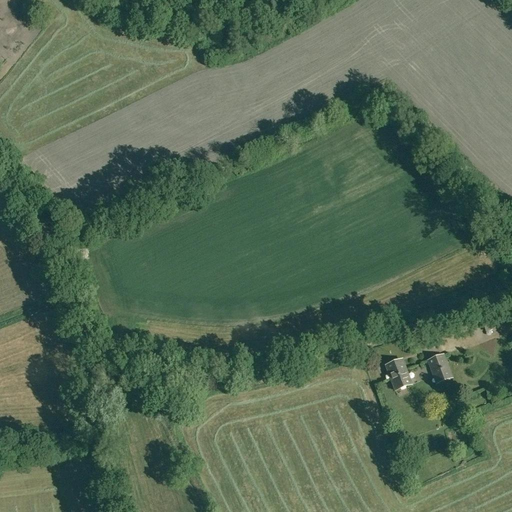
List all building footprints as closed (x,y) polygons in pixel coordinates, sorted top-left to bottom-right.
[(15,54),(33,35),(25,27),(7,46),(15,54)] [(504,325),(498,312),(481,319),(486,332),(504,325)] [(456,320),(461,333),(468,330),(462,317),(456,320)] [(427,362),(436,385),(453,379),(444,355),(427,362)] [(403,361),(386,367),(395,392),(412,386),(403,361)] [(416,387),(421,385),(417,372),(412,374),(416,387)] [(392,438),(394,443),(402,440),(400,435),(392,438)]
